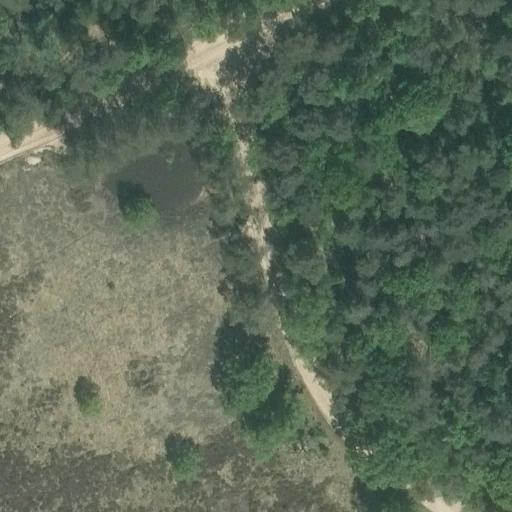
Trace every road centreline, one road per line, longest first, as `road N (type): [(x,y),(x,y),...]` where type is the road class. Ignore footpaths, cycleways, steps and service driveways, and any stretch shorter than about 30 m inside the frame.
road 1 (track): [(171,0),(218,48),(260,213),(343,416),(486,511)]
road 2 (track): [(0,144),(309,0)]
